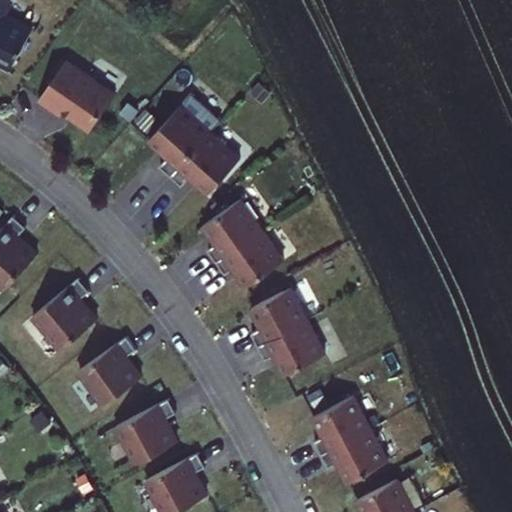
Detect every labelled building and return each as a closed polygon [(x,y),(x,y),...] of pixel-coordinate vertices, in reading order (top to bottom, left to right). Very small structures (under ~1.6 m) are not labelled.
[(10,1),(8,0),(0,0),(0,67),(11,73),(32,31),(3,16),(10,1)] [(117,94),(67,60),(40,99),(60,113),(63,113),(65,111),(92,130),(117,94)] [(161,164),(172,174),(212,130),(182,104),(150,138),(170,156),(161,164)] [(242,157),(212,130),(172,174),(183,184),(191,175),(210,192),(242,157)] [(209,248),(218,260),(263,229),(242,197),(204,224),(217,243),(209,248)] [(0,228),(0,283),(7,289),(37,254),(17,238),(25,228),(10,217),(0,228)] [(285,260),(263,229),(218,260),(227,273),(235,267),(248,286),(285,260)] [(32,312),(60,346),(96,318),(79,298),(89,290),(77,276),(32,312)] [(252,332),(260,345),(308,319),(291,286),(252,307),(263,327),(252,332)] [(326,352),(308,319),(260,345),(267,359),(275,354),(286,374),(326,352)] [(77,372),(102,406),(141,377),(125,357),(135,350),(125,337),(77,372)] [(315,439),(322,452),(372,427),(354,393),(315,414),(325,434),(315,439)] [(136,463),(178,440),(166,417),(177,412),(169,397),(117,425),(136,463)] [(389,459),(372,427),(322,452),(330,466),(340,460),(350,480),(389,459)] [(162,511),(174,511),(208,495),(196,472),(206,466),(199,452),(146,480),(162,511)] [(398,477),(359,498),(366,511),(410,511),(415,509),(398,477)]
